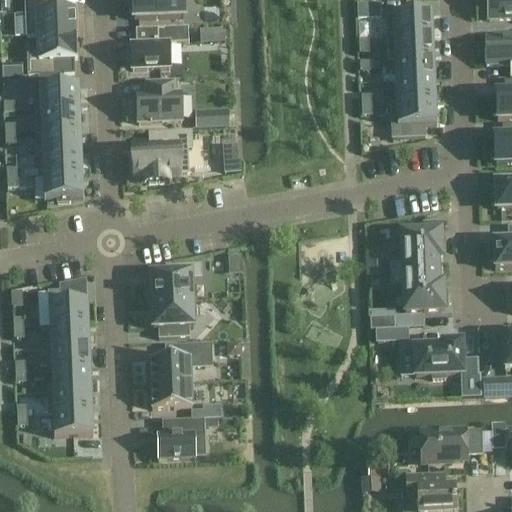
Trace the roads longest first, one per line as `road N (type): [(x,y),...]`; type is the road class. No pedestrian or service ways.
road 1 (residential): [(110,243),(463,175)]
road 2 (residential): [(110,243),(123,511)]
road 3 (unknown): [(12,260),(2,0)]
road 4 (residential): [(100,0),(110,243)]
road 5 (residential): [(456,0),(463,175)]
road 6 (residential): [(463,175),(472,323)]
